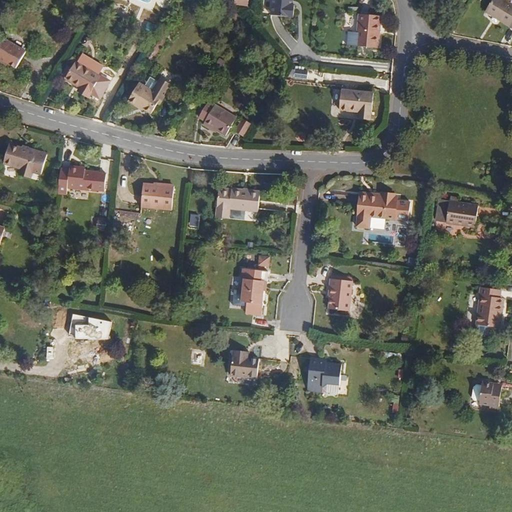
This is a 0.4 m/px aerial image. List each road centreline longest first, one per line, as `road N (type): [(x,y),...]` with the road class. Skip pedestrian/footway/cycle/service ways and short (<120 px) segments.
road 1 (residential): [(303,161),(151,147),(0,104)]
road 2 (residential): [(410,37),(399,57),(385,144),(366,158),(303,161)]
road 3 (residential): [(303,161),(289,319)]
